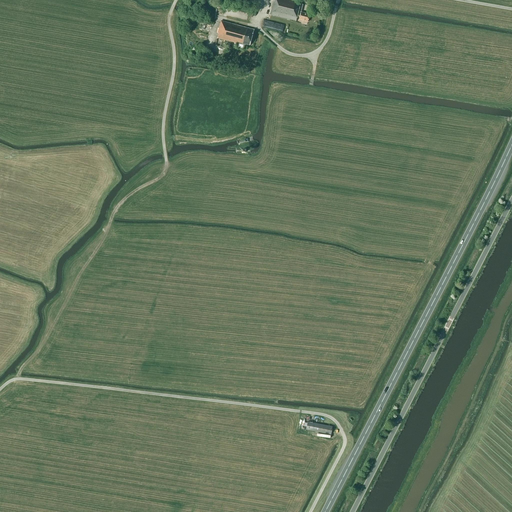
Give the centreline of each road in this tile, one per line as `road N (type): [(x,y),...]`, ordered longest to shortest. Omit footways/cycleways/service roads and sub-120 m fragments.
road 1 (unclassified): [(0,388),(16,378),(327,414),(344,438),(308,511)]
road 2 (track): [(16,378),(116,203),(143,175),(165,167),(163,122),(174,67),(168,18),(176,0)]
road 3 (trunk): [(325,511),(511,145)]
road 4 (unclassified): [(352,511),(511,203)]
road 5 (track): [(419,511),(511,308)]
road 6 (unclassified): [(259,28),(286,53),(311,54),(328,36),(338,0)]
